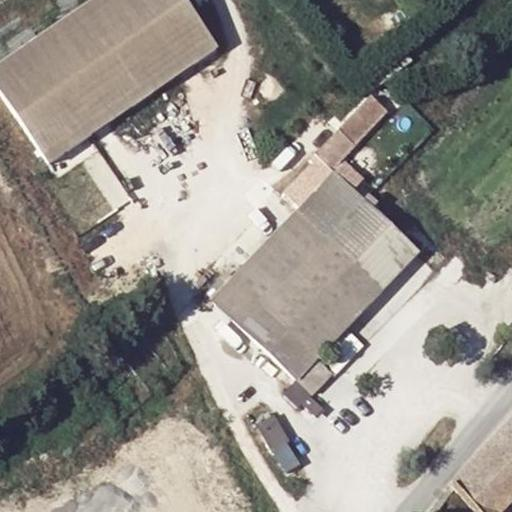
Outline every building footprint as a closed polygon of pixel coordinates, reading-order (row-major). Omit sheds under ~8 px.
[(177,0),(97,0),(0,66),(0,103),(45,169),(214,53),(177,0)] [(314,158),(330,174),(353,150),(386,116),(369,100),(336,134),(314,158)] [(312,156),(278,193),(296,210),(330,174),(314,158),(312,156)] [(333,176),(351,194),(361,184),(342,166),(333,176)] [(315,363),(417,257),(351,194),(333,176),(330,174),(296,210),(207,303),(293,385),(315,363)] [(315,363),(293,385),(310,401),(331,379),(315,363)] [(511,511),(511,422),(448,490),(466,511),(501,511),(511,501),(511,511)]
